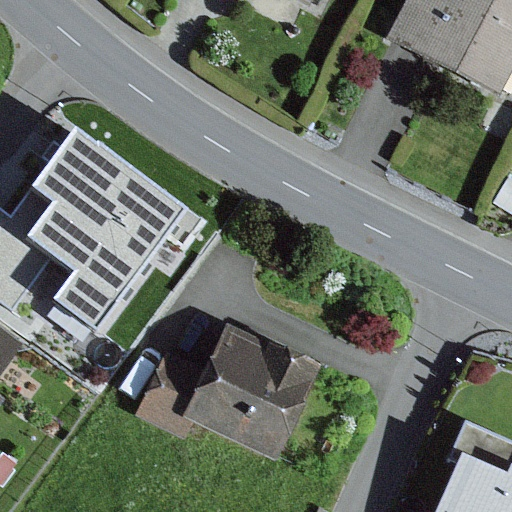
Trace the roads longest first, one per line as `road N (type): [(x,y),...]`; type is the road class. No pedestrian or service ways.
road 1 (tertiary): [(69,40),(288,187),(467,275)]
road 2 (residential): [(467,275),(359,511)]
